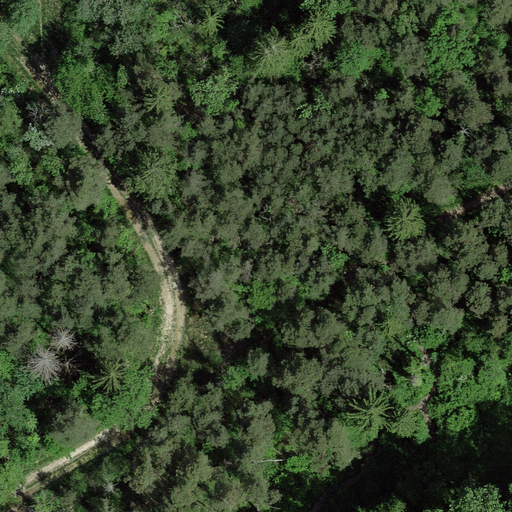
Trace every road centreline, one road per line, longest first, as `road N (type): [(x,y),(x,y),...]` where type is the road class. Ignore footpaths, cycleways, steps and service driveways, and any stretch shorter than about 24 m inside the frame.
road 1 (track): [(0,507),(119,430),(145,403),(175,323),(176,286),(141,212),(0,20)]
road 2 (track): [(511,184),(392,262)]
